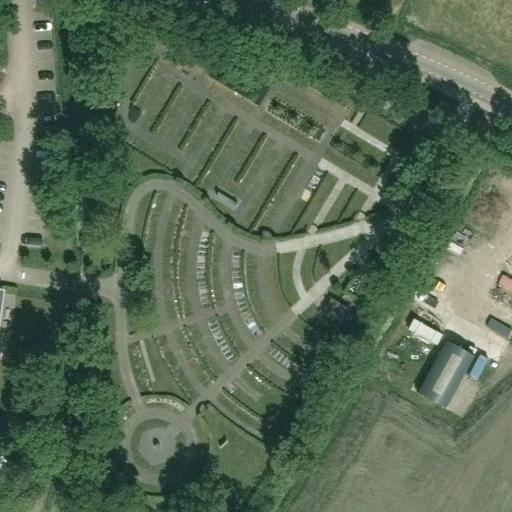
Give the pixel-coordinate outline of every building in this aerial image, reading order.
[(400,180),(409,161),(399,156),(390,175),(400,180)] [(330,299),(323,311),(342,322),(349,310),(330,299)] [(474,356),(446,340),(416,393),(444,409),(474,356)] [(370,397),(360,418),(405,438),(415,417),(370,397)] [(433,421),(455,433),(461,423),(439,410),(433,421)]
